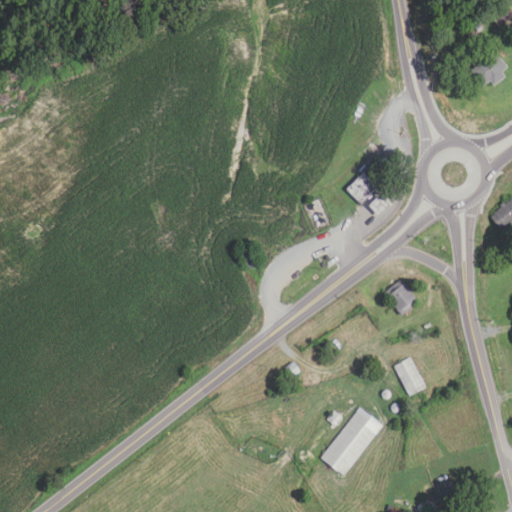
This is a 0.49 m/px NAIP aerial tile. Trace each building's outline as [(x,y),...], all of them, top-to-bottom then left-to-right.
[(511,18),(505,7),(488,17),(495,28),(511,18)] [(464,31),(469,41),(476,37),(472,27),(464,31)] [(494,53),(469,70),(482,88),(490,82),(493,86),(504,78),(500,73),(506,69),(494,53)] [(374,161),(344,190),(359,205),(376,190),(372,186),(386,173),(374,161)] [(376,197),(367,208),(376,217),(386,206),(376,197)] [(511,197),(489,216),(501,231),(511,222),(511,197)] [(258,266),(248,271),(238,253),(248,247),(258,266)] [(399,280),(382,294),(400,316),(415,304),(412,301),(415,299),(399,280)] [(394,367),(409,396),(424,389),(409,359),(394,367)] [(284,368),(289,378),(298,373),(294,363),(284,368)] [(397,412),(398,411),(398,410),(398,409),(398,407),(397,406),(396,406),(395,405),(394,405),(392,406),(391,407),(391,408),(390,409),(391,410),(391,411),(392,412),(393,413),(394,413),(396,413),(397,412)] [(359,409),(320,459),(342,476),(381,426),(359,409)] [(333,412),(327,420),(334,426),(340,418),(333,412)]
